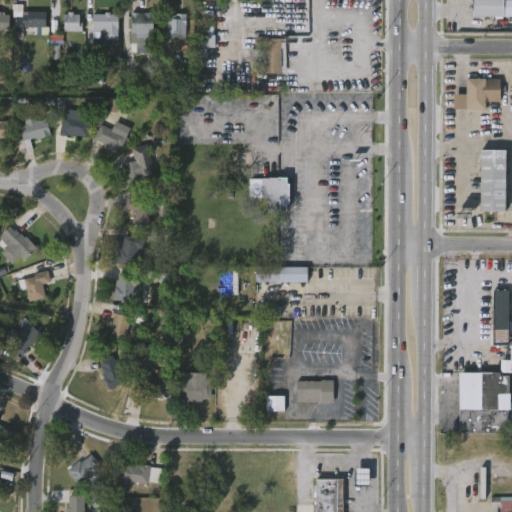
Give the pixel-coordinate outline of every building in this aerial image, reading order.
[(511,0),(511,1),(503,1),(503,18),(472,18),(472,0),(511,0)] [(195,47),(193,47),(194,10),(211,10),(210,47),(195,47)] [(9,15),(8,30),(0,30),(0,11),(3,12),(3,15),(9,15)] [(21,12),(44,12),(44,33),(22,33),(21,39),(14,39),(14,17),(21,17),(21,12)] [(72,12),(72,15),(80,15),(81,32),(60,32),(61,27),(63,27),(64,14),(67,14),(67,12),(72,12)] [(109,12),(109,14),(118,15),(117,41),(104,40),(104,38),(103,38),(103,29),(99,30),(99,33),(92,33),(92,14),(104,14),(104,12),(109,12)] [(153,14),(153,45),(136,45),(136,34),(128,34),(128,28),(130,28),(130,13),(153,14)] [(184,14),(184,40),(167,39),(167,33),(164,33),(164,18),(171,18),(171,13),(184,14)] [(266,37),(266,38),(283,39),(283,72),(262,72),(262,67),(248,67),(248,49),(262,49),(262,47),(253,47),(253,37),(266,37)] [(234,73),(234,74),(249,75),(249,78),(265,78),(265,93),(192,92),(192,72),(234,73)] [(482,110),(461,109),(450,109),(450,94),(461,94),(463,94),(463,78),(498,79),(498,102),(482,102),(482,110)] [(130,127),(116,154),(103,147),(105,144),(93,137),(100,124),(109,128),(116,113),(124,118),(122,123),(130,127)] [(35,115),(36,120),(46,118),(50,135),(35,139),(35,138),(29,139),(32,149),(25,151),(18,125),(25,123),(23,118),(35,115)] [(89,120),(86,137),(67,134),(66,137),(57,135),(61,115),(89,120)] [(155,178),(126,186),(121,164),(134,161),(130,148),(146,144),(155,178)] [(505,210),(480,210),(480,148),(505,148),(505,210)] [(286,176),(286,182),(288,182),(288,203),(286,203),(286,210),(278,209),(278,214),(268,214),(268,198),(260,198),(261,177),(286,176)] [(155,204),(153,227),(135,225),(137,211),(128,210),(129,198),(150,200),(149,203),(155,204)] [(21,234),(22,235),(24,233),(27,237),(29,236),(40,248),(27,260),(22,255),(16,261),(5,250),(12,243),(8,239),(18,230),(21,234)] [(144,239),(137,268),(115,262),(118,248),(121,249),(124,234),(144,239)] [(255,282),(252,282),(252,267),(303,267),(303,283),(255,282)] [(44,297),(28,301),(23,278),(34,276),(33,273),(47,270),(50,282),(41,284),(44,297)] [(138,275),(138,286),(133,285),(132,303),(120,303),(120,300),(112,300),(113,286),(117,286),(117,273),(138,275)] [(493,341),(508,342),(508,290),(494,290),(493,341)] [(125,311),(130,312),(132,308),(144,310),(142,321),(130,318),(125,340),(108,336),(112,318),(109,317),(112,304),(125,307),(125,311)] [(23,318),(41,336),(20,355),(3,336),(12,328),(16,333),(23,327),(18,322),(23,318)] [(109,358),(123,382),(108,390),(100,376),(105,374),(99,363),(109,358)] [(209,374),(209,397),(204,397),(204,400),(199,400),(199,402),(186,402),(186,398),(179,398),(179,395),(175,395),(175,385),(178,385),(178,373),(209,374)] [(500,406),(500,408),(508,408),(508,434),(459,434),(459,409),(480,409),(480,373),(509,373),(509,394),(500,394),(500,406)] [(166,377),(165,389),(162,389),(161,397),(147,395),(148,391),(134,389),(136,374),(166,377)] [(333,380),(333,403),(305,402),(305,381),(333,380)] [(284,396),(265,397),(266,413),(284,413),(284,396)] [(0,425),(8,429),(0,444),(0,425)] [(89,454),(100,466),(93,472),(97,477),(90,484),(85,478),(77,485),(65,471),(78,460),(79,462),(89,454)] [(128,464),(136,465),(136,464),(163,469),(161,484),(151,482),(151,484),(115,478),(116,466),(123,467),(123,464),(128,464)] [(342,479),(342,511),(315,511),(315,479),(342,479)] [(82,511),(65,511),(65,508),(67,508),(68,496),(83,496),(82,511)] [(511,511),(499,511),(500,502),(490,501),(491,497),(511,497),(511,511)]
